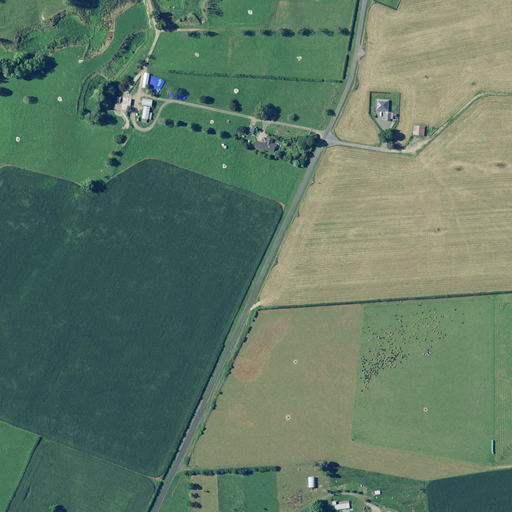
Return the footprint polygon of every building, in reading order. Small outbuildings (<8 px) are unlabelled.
[(132,99),(123,98),(122,110),(127,110),(128,105),(131,106),(132,99)] [(389,100),(376,99),(375,111),(388,111),(389,100)] [(150,107),(144,106),(141,122),(149,123),(150,119),(151,120),(152,113),(149,113),(150,107)] [(425,126),(414,125),(413,135),(424,136),(425,126)] [(254,147),(273,153),(276,145),(272,143),(273,140),(268,138),(266,143),(262,142),(262,143),(256,142),(254,147)] [(334,507),(335,507),(335,509),(337,509),(337,510),(350,509),(349,501),(339,502),(339,504),(336,504),(336,501),(332,502),(333,505),(334,505),(334,507)]
